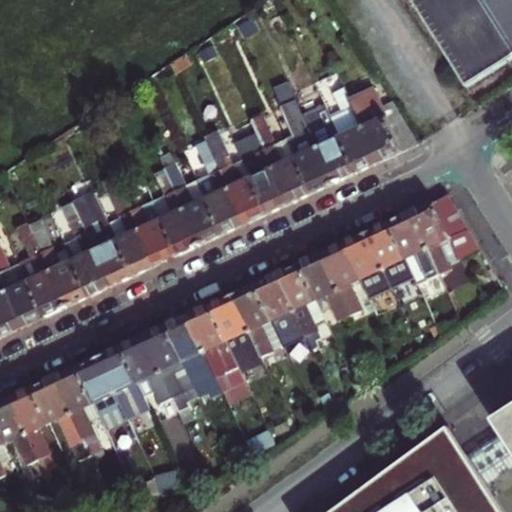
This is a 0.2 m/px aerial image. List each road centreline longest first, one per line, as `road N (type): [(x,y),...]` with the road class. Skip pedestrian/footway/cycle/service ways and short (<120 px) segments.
road 1 (residential): [(458,155),(0,373)]
road 2 (residential): [(511,329),(266,511)]
